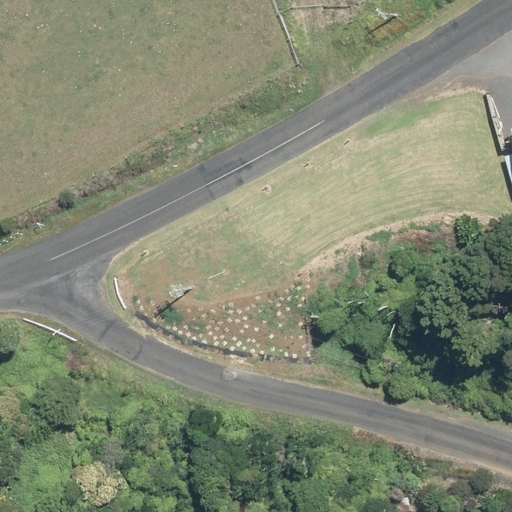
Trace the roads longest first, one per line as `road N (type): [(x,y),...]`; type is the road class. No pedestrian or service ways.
road 1 (unclassified): [(511,10),(197,191),(26,270)]
road 2 (unclassified): [(26,270),(156,357),(265,392),(511,443)]
